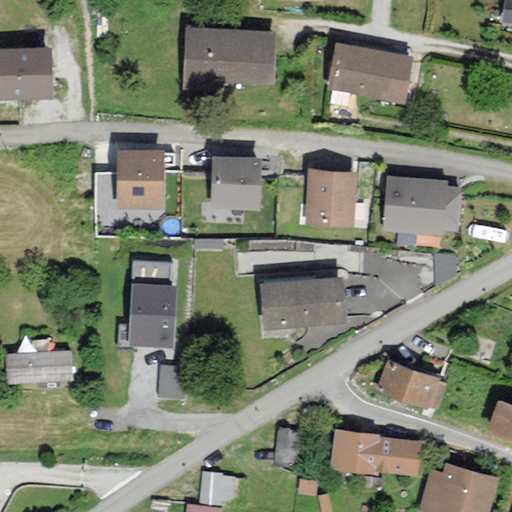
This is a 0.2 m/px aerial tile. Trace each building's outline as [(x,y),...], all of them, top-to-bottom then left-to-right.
[(511,0),(505,0),(503,20),(511,21),(511,0)] [(187,25),(184,90),(224,92),(225,79),(275,82),(278,30),(187,25)] [(336,40),(327,88),(405,103),(414,55),(336,40)] [(52,46),(0,46),(0,98),(53,96),(52,46)] [(164,147),(119,147),(118,207),(164,207),(164,147)] [(214,154),(212,206),(260,208),(262,155),(214,154)] [(113,162),(99,163),(100,200),(114,200),(113,162)] [(358,170),(310,167),(306,223),(355,226),(358,170)] [(389,174),(384,231),(444,236),(444,229),(460,231),(463,187),(447,185),(447,179),(389,174)] [(437,254),(437,286),(455,275),(456,256),(437,254)] [(137,260),(136,284),(175,286),(177,262),(137,260)] [(274,281),(277,317),(337,312),(333,276),(274,281)] [(277,317),(274,281),(261,283),(265,319),(277,317)] [(132,341),(172,343),(175,286),(136,284),(132,341)] [(7,352),(8,383),(39,382),(39,388),(63,387),(62,380),(74,379),(73,350),(7,352)] [(186,365),(162,364),(161,393),(185,394),(186,365)] [(395,364),(386,390),(427,405),(436,379),(395,364)] [(511,406),(502,403),(493,430),(511,437),(511,406)] [(302,428),(280,426),(278,438),(276,465),(297,467),(302,428)] [(337,427),(332,468),(376,473),(376,470),(419,476),(422,441),(381,436),(381,432),(337,427)] [(276,465),(278,438),(234,440),(235,470),(275,468),(276,465)] [(447,461),(444,471),(432,468),(420,510),(427,511),(436,511),(440,511),(490,511),(500,476),(447,461)] [(224,471),(204,470),(201,503),(239,507),(243,478),(237,478),(237,475),(225,475),(224,471)]
